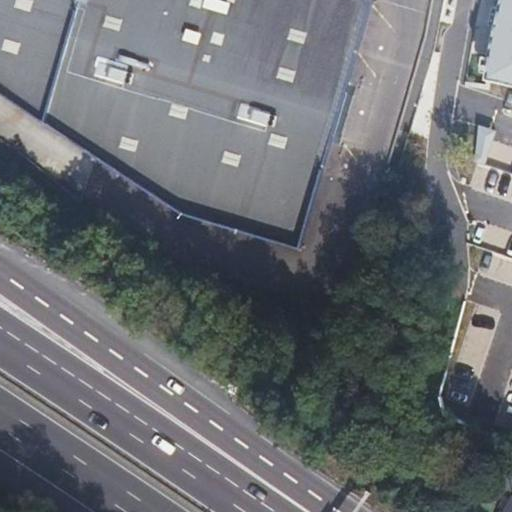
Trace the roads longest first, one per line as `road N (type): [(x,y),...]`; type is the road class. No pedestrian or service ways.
road 1 (residential): [(419,408),(447,332),(452,252),(434,178),(448,68),(468,0)]
road 2 (motorway): [(312,511),(239,437),(0,267)]
road 3 (motorway): [(281,511),(0,337)]
road 4 (motorway): [(0,419),(144,511)]
